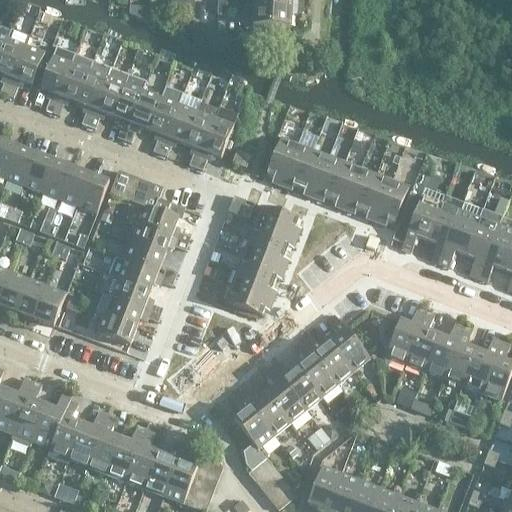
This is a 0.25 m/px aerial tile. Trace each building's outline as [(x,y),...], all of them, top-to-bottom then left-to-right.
[(255,0),(255,8),(304,10),(305,4),(304,3),(292,3),(292,0),(255,0)] [(195,3),(172,3),(171,14),(194,15),(195,3)] [(226,6),(218,6),(218,17),(226,17),(226,6)] [(304,16),(304,10),(255,8),(254,37),(266,37),(266,29),(291,31),(292,17),(303,17),(304,16)] [(0,28),(0,64),(12,33),(0,28)] [(5,85),(1,96),(7,99),(12,88),(14,82),(26,50),(30,40),(12,33),(0,64),(0,76),(4,78),(1,84),(5,85)] [(26,50),(14,82),(12,88),(7,99),(14,101),(18,90),(21,91),(23,85),(33,89),(45,57),(26,50)] [(47,114),(53,116),(76,57),(57,50),(41,92),(49,95),(47,100),(51,102),(47,114)] [(53,116),(60,119),(64,107),(68,108),(70,103),(78,106),(94,64),(76,57),(53,116)] [(89,130),(108,81),(111,71),(94,64),(78,106),(85,109),(83,115),(86,116),(82,127),(89,130)] [(108,81),(89,130),(96,132),(100,121),(104,123),(106,117),(113,120),(129,78),(111,71),(108,81)] [(118,141),(125,144),(143,95),(147,85),(129,78),(113,120),(121,122),(118,128),(122,130),(118,141)] [(142,131),(149,133),(161,102),(143,95),(125,144),(132,146),(136,135),(140,136),(142,131)] [(161,157),(179,109),(161,102),(149,133),(157,136),(154,142),(158,144),(154,155),(161,157)] [(190,169),(196,171),(215,122),(219,113),(201,106),(197,115),(185,147),(192,150),(190,156),(194,157),(190,169)] [(161,157),(167,160),(172,149),(175,150),(178,144),(185,147),(197,115),(179,109),(161,157)] [(215,122),(196,171),(204,174),(208,163),(211,164),(214,158),(221,161),(234,129),(215,122)] [(274,181),(272,185),(283,189),(298,148),(281,141),(268,179),(274,181)] [(0,179),(6,182),(19,150),(1,143),(0,145),(0,179)] [(283,189),(292,193),(294,189),(300,191),(314,154),(298,148),(283,189)] [(6,182),(24,189),(36,157),(19,150),(6,182)] [(233,166),(237,167),(247,171),(251,159),(237,154),(233,166)] [(314,154),(300,191),(305,193),(304,197),(314,201),(329,160),(314,154)] [(42,196),(54,164),(36,157),(24,189),(42,196)] [(331,203),(345,166),(329,160),(314,201),(324,205),(326,201),(331,203)] [(61,203),(73,171),(54,164),(42,196),(61,203)] [(335,210),(345,213),(361,172),(345,166),(331,203),(337,205),(335,210)] [(61,203),(78,210),(91,178),(73,171),(61,203)] [(345,213),(355,217),(357,213),(362,215),(377,178),(361,172),(345,213)] [(122,200),(130,178),(119,174),(111,196),(122,200)] [(97,217),(109,185),(91,178),(78,210),(97,217)] [(130,178),(122,200),(133,205),(141,182),(130,178)] [(376,225),(392,184),(377,178),(362,215),(368,217),(366,222),(376,225)] [(141,182),(133,205),(144,209),(152,187),(141,182)] [(388,225),(395,227),(409,190),(392,184),(376,225),(387,229),(388,225)] [(156,213),(160,201),(164,191),(152,187),(144,209),(147,210),(156,213)] [(428,244),(442,208),(445,200),(425,193),(422,200),(411,196),(393,243),(405,247),(402,252),(411,256),(418,240),(428,244)] [(189,247),(191,240),(180,236),(182,233),(175,230),(178,222),(167,218),(171,206),(160,201),(156,213),(147,210),(140,228),(189,247)] [(441,267),(461,215),(442,208),(428,244),(438,248),(432,264),(441,267)] [(12,224),(16,213),(9,210),(5,221),(12,224)] [(262,210),(256,226),(297,242),(301,232),(297,230),(299,224),(262,210)] [(16,213),(12,224),(19,227),(23,215),(16,213)] [(456,254),(466,258),(480,222),(461,215),(441,267),(449,270),(456,254)] [(483,215),(480,222),(466,258),(476,262),(470,278),(479,282),(499,229),(502,222),(483,215)] [(47,238),(52,226),(45,224),(40,235),(47,238)] [(52,226),(47,238),(54,240),(59,229),(52,226)] [(256,226),(250,242),(287,256),(289,251),(293,252),(297,242),(256,226)] [(175,250),(186,254),(189,247),(140,228),(133,246),(165,258),(167,251),(173,254),(175,250)] [(494,269),(504,273),(511,252),(511,234),(499,229),(479,282),(487,285),(494,269)] [(23,247),(28,235),(21,233),(17,244),(23,247)] [(28,235),(23,247),(30,249),(35,238),(28,235)] [(84,252),(88,241),(81,238),(77,249),(84,252)] [(244,258),(285,273),(289,263),(285,261),(287,256),(250,242),(244,258)] [(59,260),(63,249),(57,246),(52,258),(59,260)] [(126,264),(158,276),(165,258),(133,246),(126,264)] [(63,249),(59,260),(66,263),(70,252),(63,249)] [(238,273),(275,288),(277,282),(281,284),(285,273),(244,258),(238,273)] [(161,286),(163,279),(164,278),(158,276),(126,264),(119,282),(151,294),(154,287),(155,287),(161,286)] [(0,307),(12,277),(0,272),(0,307)] [(163,279),(175,283),(177,276),(166,272),(164,278),(163,279)] [(232,289),(273,305),(277,294),(273,293),(275,288),(238,273),(232,289)] [(0,307),(0,308),(17,316),(30,284),(12,277),(0,307)] [(175,283),(163,279),(161,286),(172,290),(175,283)] [(148,302),(151,294),(119,282),(112,300),(161,319),(164,312),(154,309),(155,305),(148,302)] [(17,316),(35,322),(48,291),(30,284),(17,316)] [(265,313),(269,315),(273,305),(232,289),(225,306),(248,314),(263,320),(265,313)] [(54,330),(54,329),(66,298),(48,291),(35,322),(54,330)] [(149,322),(158,326),(161,319),(112,300),(105,318),(137,330),(140,323),(147,325),(149,322)] [(78,316),(80,309),(69,304),(67,311),(78,316)] [(387,360),(406,368),(426,315),(417,312),(411,328),(401,324),(399,328),(390,324),(385,335),(395,339),(387,360)] [(406,368),(425,375),(439,339),(429,335),(435,319),(426,315),(406,368)] [(130,349),(137,330),(105,318),(98,337),(130,349)] [(329,346),(354,376),(370,363),(334,319),(327,325),(338,339),(329,346)] [(425,375),(444,382),(464,330),(455,327),(449,343),(439,339),(425,375)] [(463,390),(477,353),(467,350),(473,333),(464,330),(444,382),(463,390)] [(302,345),(338,389),(354,376),(329,346),(321,352),(310,339),(302,345)] [(482,397),(502,344),(494,341),(490,350),(488,352),(486,357),(477,353),(463,390),(482,397)] [(502,344),(482,397),(502,404),(511,376),(511,366),(505,364),(511,348),(502,344)] [(322,401),(338,389),(302,345),(295,351),(306,364),(298,371),(322,401)] [(307,414),(322,401),(298,371),(289,378),(278,365),(271,370),(307,414)] [(267,397),(291,427),(307,414),(271,370),(264,377),(275,390),(267,397)] [(8,394),(0,415),(0,432),(14,438),(34,386),(24,382),(18,398),(8,394)] [(34,386),(14,438),(33,445),(47,409),(36,405),(42,389),(34,386)] [(276,440),(291,427),(267,397),(258,404),(247,390),(240,396),(276,440)] [(411,410),(417,395),(405,390),(399,405),(411,410)] [(240,396),(232,402),(243,416),(234,423),(254,447),(244,455),(246,468),(252,475),(267,463),(259,453),(276,440),(240,396)] [(72,400),(63,397),(62,397),(56,413),(47,409),(33,445),(51,452),(52,452),(70,404),(72,400)] [(50,456),(63,461),(69,463),(83,427),(73,423),(79,407),(70,404),(52,452),(51,452),(50,456)] [(452,419),(449,426),(468,433),(476,410),(452,419)] [(502,420),(511,423),(511,415),(505,413),(502,420)] [(83,427),(69,463),(88,471),(108,419),(99,415),(93,431),(83,427)] [(108,419),(88,471),(107,478),(121,442),(111,438),(117,422),(108,419)] [(511,424),(511,423),(502,420),(500,427),(510,431),(511,424)] [(121,442),(107,478),(126,485),(146,433),(137,430),(131,446),(121,442)] [(322,430),(310,441),(318,450),(330,439),(322,430)] [(146,433),(126,485),(145,493),(159,456),(149,453),(155,437),(146,433)] [(159,456),(145,493),(164,500),(184,448),(175,444),(169,460),(159,456)] [(184,448),(164,500),(184,508),(188,496),(192,485),(197,474),(198,471),(197,471),(187,467),(193,451),(184,448)] [(487,460),(497,464),(499,457),(490,454),(487,460)] [(497,464),(487,460),(484,467),(494,471),(497,464)] [(267,462),(267,463),(252,475),(249,477),(257,486),(275,472),(267,462)] [(223,471),(202,463),(201,463),(197,471),(198,471),(197,474),(219,483),(223,471)] [(329,511),(342,478),(323,470),(308,507),(319,511),(318,511),(329,511)] [(275,472),(257,486),(264,496),(282,481),(275,472)] [(197,474),(192,485),(215,494),(219,483),(197,474)] [(342,478),(329,511),(350,511),(361,485),(342,478)] [(282,481),(264,496),(272,505),(290,490),(282,481)] [(215,494),(192,485),(188,496),(210,505),(215,494)] [(361,485),(350,511),(372,511),(380,492),(361,485)] [(277,511),(281,511),(297,499),(290,490),(272,505),(277,511)] [(394,511),(399,500),(380,492),(372,511),(394,511)] [(472,501),(482,504),(484,498),(474,494),(472,501)] [(184,508),(194,511),(207,511),(210,505),(188,496),(184,508)] [(415,511),(418,507),(399,500),(394,511),(415,511)] [(482,504),(472,501),(469,507),(479,511),(482,504)]
